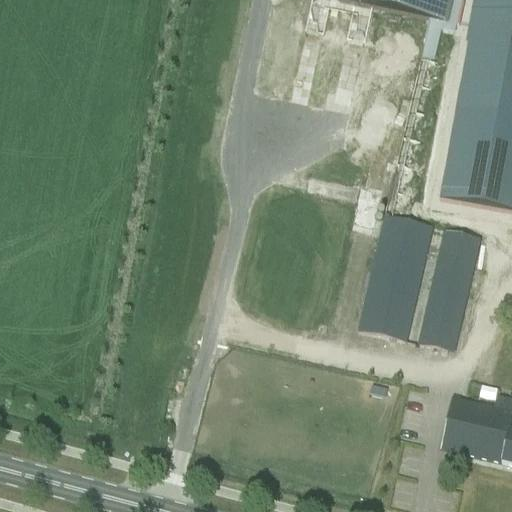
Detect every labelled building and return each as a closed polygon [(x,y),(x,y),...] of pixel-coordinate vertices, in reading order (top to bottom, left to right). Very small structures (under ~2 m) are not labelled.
[(313,0),(429,25),(420,64),(437,68),(446,28),(451,0),(313,0)] [(511,0),(477,0),(440,204),(511,217),(511,0)] [(376,219),(380,194),(361,190),(356,215),(376,219)] [(332,327),(358,207),(305,196),(279,316),(332,327)] [(384,221),(357,336),(404,347),(431,232),(384,221)] [(444,235),(418,350),(452,358),(465,297),(478,243),(444,235)] [(451,400),(444,434),(439,454),(511,470),(511,405),(495,402),(492,413),(457,405),(458,402),(451,400)]
